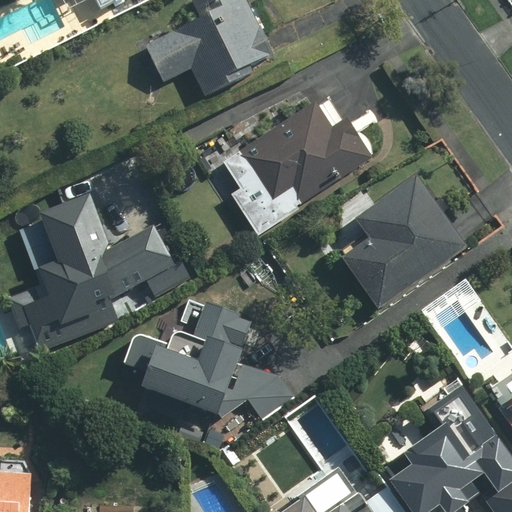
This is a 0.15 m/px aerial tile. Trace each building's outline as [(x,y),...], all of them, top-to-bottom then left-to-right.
[(96,0),(101,9),(117,0),(96,0)] [(275,60),(246,0),(204,0),(196,4),(205,22),(151,49),(169,85),(198,71),(212,101),(250,82),(246,74),(275,60)] [(347,120),(332,96),(215,172),(260,243),(385,162),(364,130),(378,122),(368,107),(347,120)] [(470,255),(421,178),(353,221),(368,244),(343,260),(378,315),(470,255)] [(180,291),(157,233),(115,250),(96,202),(23,230),(45,284),(5,300),(30,365),(135,324),(130,311),(180,291)] [(247,348),(251,324),(198,304),(194,315),(184,311),(170,347),(139,335),(127,366),(152,376),(146,393),(153,395),(147,412),(180,424),(186,407),(220,420),(244,350),(233,348),(234,345),(247,348)] [(277,374),(248,402),(269,425),(299,398),(277,374)] [(511,384),(485,403),(511,443),(511,384)] [(511,511),(511,455),(463,389),(427,415),(449,444),(391,487),(408,511),(469,511),(476,508),(466,494),(476,486),(495,511),(511,511)] [(408,511),(391,487),(367,505),(340,468),(279,511),(408,511)] [(30,511),(32,475),(0,473),(0,511),(30,511)]
